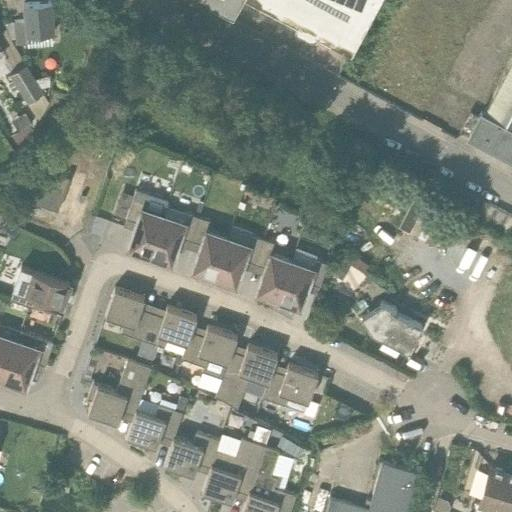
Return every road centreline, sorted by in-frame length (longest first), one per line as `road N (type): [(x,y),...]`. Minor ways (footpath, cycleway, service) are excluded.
road 1 (residential): [(433,408),(131,265),(108,267),(91,288),(53,403)]
road 2 (residential): [(511,190),(158,0)]
road 3 (residential): [(191,511),(147,460),(53,403)]
